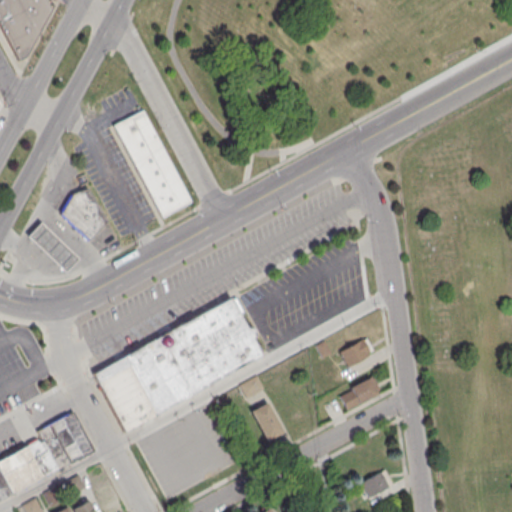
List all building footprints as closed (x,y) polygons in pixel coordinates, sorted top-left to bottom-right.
[(56,22),(45,0),(0,0),(0,28),(15,61),(35,51),(28,35),(56,22)] [(145,109),(114,123),(157,217),(188,203),(145,109)] [(107,221),(87,241),(59,215),(71,194),(87,188),(107,221)] [(63,274),(59,270),(26,238),(39,224),(73,257),(76,260),(63,274)] [(121,429),(262,358),(232,299),(92,371),(121,429)] [(372,354),(365,337),(338,348),(345,365),(372,354)] [(336,394),(345,410),(377,392),(368,376),(336,394)] [(265,443),(283,434),(267,402),(249,411),(265,443)] [(92,454),(73,414),(35,431),(40,441),(0,459),(0,496),(5,494),(92,454)] [(390,487),(382,472),(358,483),(366,499),(390,487)] [(93,511),(89,501),(64,511),(93,511)]
